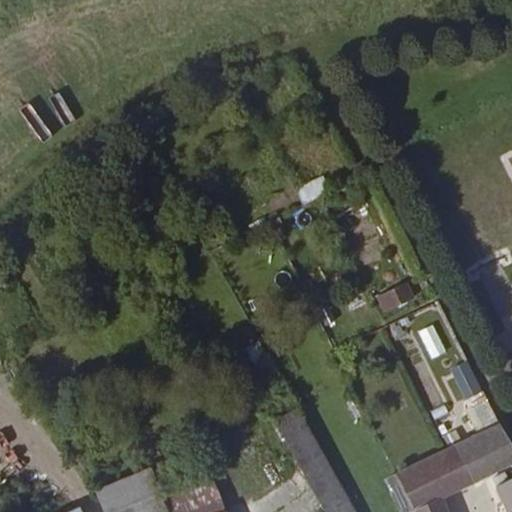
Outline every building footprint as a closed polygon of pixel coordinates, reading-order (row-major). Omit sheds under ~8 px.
[(323,175),(297,188),(305,204),(331,191),(323,175)] [(338,214),(358,270),(388,260),(368,203),(338,214)] [(408,279),(380,294),(388,309),(416,294),(408,279)] [(246,350),(261,373),(275,364),(260,341),(246,350)] [(468,407),(473,423),(495,417),(490,400),(468,407)] [(273,425),(308,488),(337,475),(300,410),(273,425)] [(470,481),(511,460),(511,450),(498,423),(452,446),(470,481)] [(439,497),(470,481),(452,446),(447,448),(395,474),(410,502),(413,510),(439,497)] [(139,465),(93,490),(104,511),(167,511),(139,465)] [(225,511),(207,466),(159,485),(170,511),(225,511)] [(506,511),(511,511),(511,477),(505,481),(503,474),(490,481),(496,492),(506,511)] [(356,511),(337,475),(308,488),(321,511),(356,511)] [(410,511),(411,511),(410,511),(446,511),(439,497),(413,510),(410,502),(404,505),(406,511),(410,511)]
